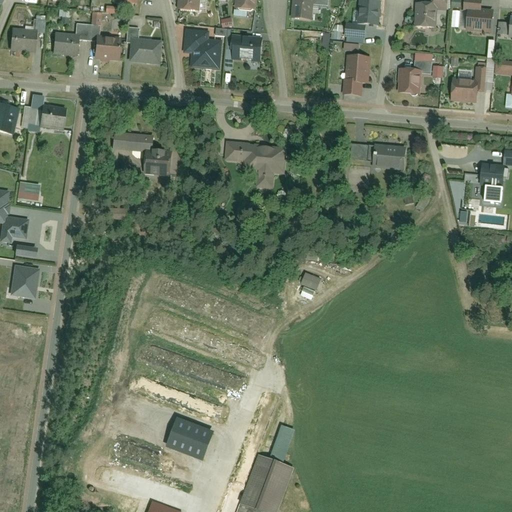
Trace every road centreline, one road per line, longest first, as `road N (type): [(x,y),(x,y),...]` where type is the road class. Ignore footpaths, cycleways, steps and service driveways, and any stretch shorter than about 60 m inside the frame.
road 1 (residential): [(29,511),(89,91)]
road 2 (residential): [(377,117),(511,129)]
